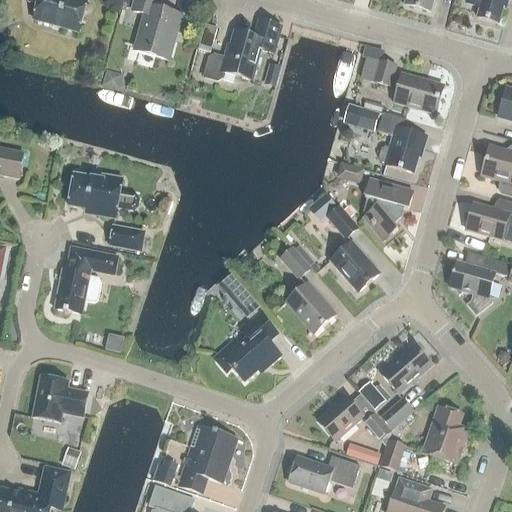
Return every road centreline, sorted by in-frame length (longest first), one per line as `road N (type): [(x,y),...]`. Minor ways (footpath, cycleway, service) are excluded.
road 1 (residential): [(417,302),(478,58)]
road 2 (residential): [(267,421),(36,345)]
road 3 (residential): [(482,511),(505,441),(502,406),(417,302)]
road 4 (residential): [(478,58),(275,0)]
road 5 (residential): [(417,302),(384,314),(267,421)]
